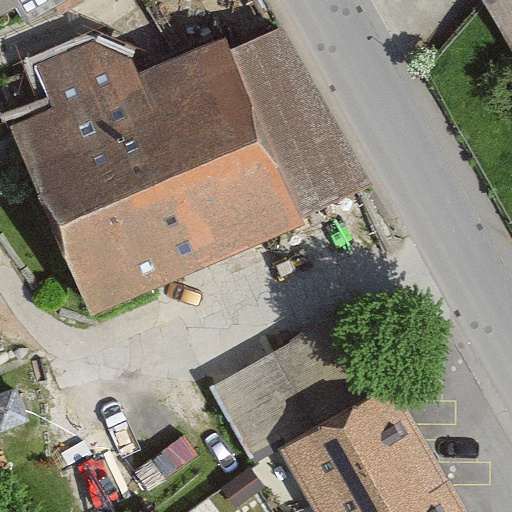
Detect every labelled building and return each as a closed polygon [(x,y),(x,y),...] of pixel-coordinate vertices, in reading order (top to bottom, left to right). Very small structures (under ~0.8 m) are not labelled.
[(0,0),(0,16),(30,0),(0,0)] [(511,0),(480,0),(506,46),(511,43),(511,0)] [(57,110),(11,130),(88,310),(301,220),(224,39),(136,77),(128,58),(94,41),(38,64),(57,110)] [(283,450),(378,397),(336,321),(212,390),(255,466),(283,450)] [(378,397),(283,450),(317,511),(461,511),(392,389),(378,397)]
